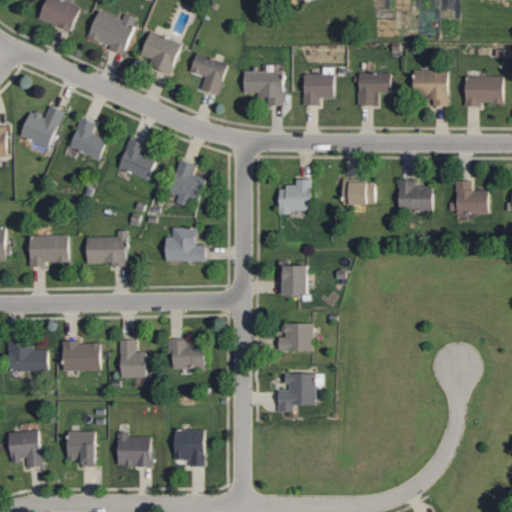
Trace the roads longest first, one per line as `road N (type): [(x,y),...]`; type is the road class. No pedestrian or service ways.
road 1 (residential): [(460,364),(460,405),(444,464),(396,499),(9,511)]
road 2 (residential): [(511,144),(292,144),(219,136),(0,39)]
road 3 (residential): [(244,140),(243,511)]
road 4 (residential): [(0,304),(244,300)]
